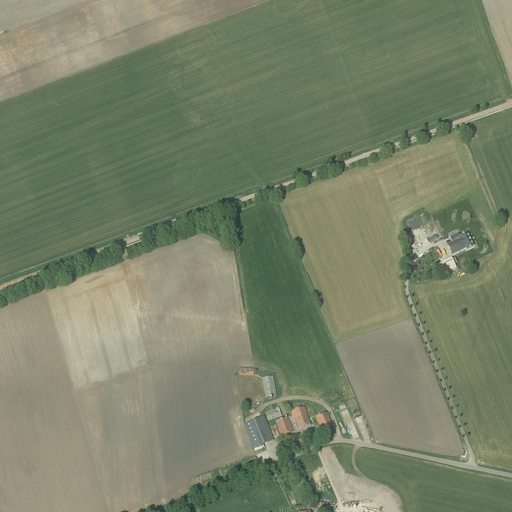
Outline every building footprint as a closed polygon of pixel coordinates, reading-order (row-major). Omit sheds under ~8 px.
[(461,239),(446,243),(449,254),(464,249),(465,251),(471,250),(467,235),(461,237),(461,239)] [(410,254),(415,253),(412,240),(396,244),(400,257),(405,256),(405,254),(410,253),(410,254)] [(418,284),(429,281),(427,271),(412,275),(414,282),(418,281),(418,284)] [(266,398),(276,396),(273,376),(262,378),(266,398)] [(270,409),(271,410),(265,412),(268,421),(282,417),(278,407),(274,408),(273,407),(270,409)] [(310,425),(306,415),(307,415),(304,408),(291,413),(294,420),(295,419),(299,430),(310,425)] [(321,432),(333,427),(327,413),(315,417),(321,432)] [(253,449),(274,440),(264,416),(244,425),(253,449)] [(281,437),(293,432),(288,418),(276,423),(281,437)] [(298,448),(308,443),(306,437),(295,441),(298,448)]
